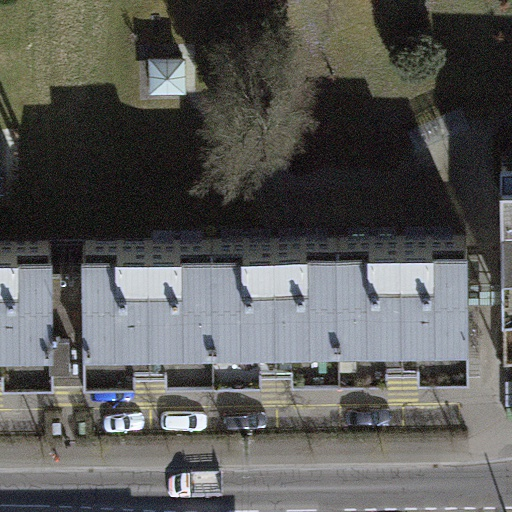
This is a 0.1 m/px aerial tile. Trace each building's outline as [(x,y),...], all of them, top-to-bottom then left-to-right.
[(511,151),(502,152),(504,307),(511,306),(511,151)] [(343,239),(346,362),(473,360),(471,236),(343,239)] [(216,241),(218,364),(346,362),(343,239),(216,241)] [(88,243),(90,367),(218,364),(216,241),(88,243)] [(0,368),(90,367),(88,243),(0,245),(0,368)]
